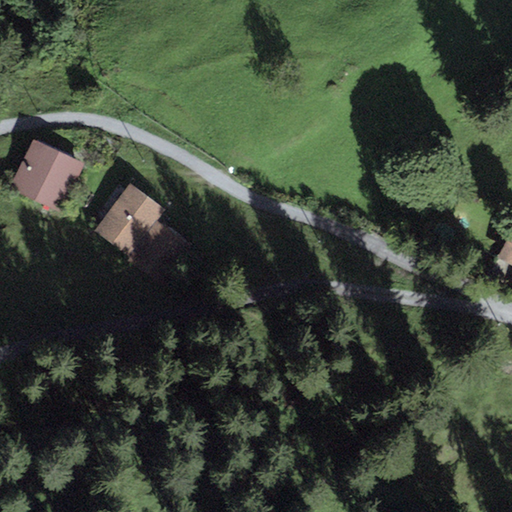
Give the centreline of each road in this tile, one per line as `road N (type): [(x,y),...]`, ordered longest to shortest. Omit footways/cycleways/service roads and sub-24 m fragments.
road 1 (track): [(511,315),(489,296),(353,233),(251,198),(161,145),(93,117),(0,127)]
road 2 (track): [(511,319),(353,291),(264,294),(0,355)]
